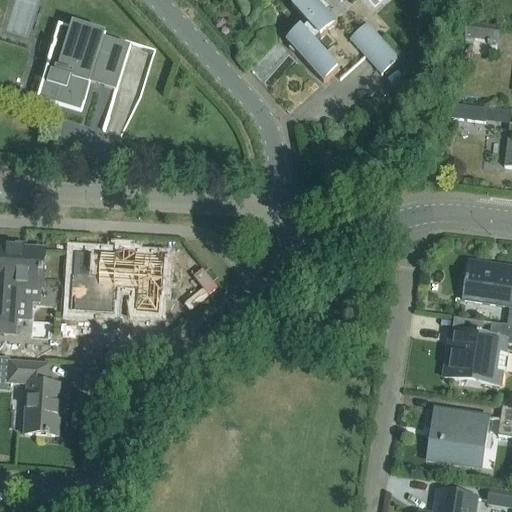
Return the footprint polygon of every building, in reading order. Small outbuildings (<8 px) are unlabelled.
[(314,45),(327,33),(329,35),(336,30),(333,28),(337,25),(326,13),(330,9),(319,0),(301,0),(292,9),(308,27),(303,33),(300,30),(286,43),(290,47),(288,50),(294,55),(295,53),(323,84),(338,71),(314,45)] [(467,24),(465,40),(498,44),(500,28),(467,24)] [(59,26),(45,71),(47,71),(38,101),(81,114),(91,82),(99,85),(98,88),(115,93),(102,132),(104,133),(131,49),(104,40),(106,35),(73,25),(71,30),(59,26)] [(375,33),(356,49),(365,59),(383,43),(375,33)] [(487,111),(453,107),(451,121),(485,125),(487,111)] [(45,253),(23,251),(0,249),(0,335),(15,336),(18,289),(42,290),(45,253)] [(95,281),(92,316),(136,320),(138,293),(160,295),(158,318),(179,319),(181,296),(184,297),(187,264),(156,261),(157,259),(137,257),(137,260),(122,259),(120,283),(95,281)] [(466,285),(464,302),(510,308),(507,329),(511,329),(511,270),(499,269),(498,273),(470,269),(471,265),(470,265),(467,280),(466,280),(465,285),(466,285)] [(446,365),(444,380),(475,385),(475,384),(500,388),(502,373),(506,374),(509,354),(505,354),(507,341),(479,336),(479,335),(475,335),(475,336),(451,332),(449,347),(456,348),(454,366),(446,365)] [(90,341),(80,360),(95,367),(104,349),(90,341)] [(0,355),(0,392),(7,393),(7,385),(27,386),(24,436),(58,439),(60,416),(58,416),(60,387),(47,387),(49,363),(9,361),(10,357),(0,355)] [(511,411),(503,410),(500,429),(511,431),(511,411)] [(490,419),(436,411),(433,428),(445,430),(443,441),(440,440),(437,462),(481,468),(485,437),(487,437),(490,419)] [(511,494),(490,491),(488,507),(511,510),(511,494)] [(474,511),(476,500),(438,494),(436,508),(437,508),(435,511),(474,511)]
